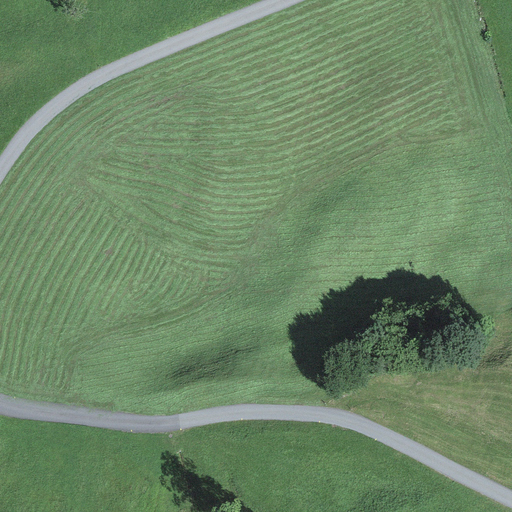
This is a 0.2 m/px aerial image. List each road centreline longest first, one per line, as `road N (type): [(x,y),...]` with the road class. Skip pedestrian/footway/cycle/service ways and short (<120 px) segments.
road 1 (unclassified): [(0,404),(147,424),(221,412),(330,415),(511,498)]
road 2 (unclassified): [(281,0),(92,80),(44,114),(0,171)]
